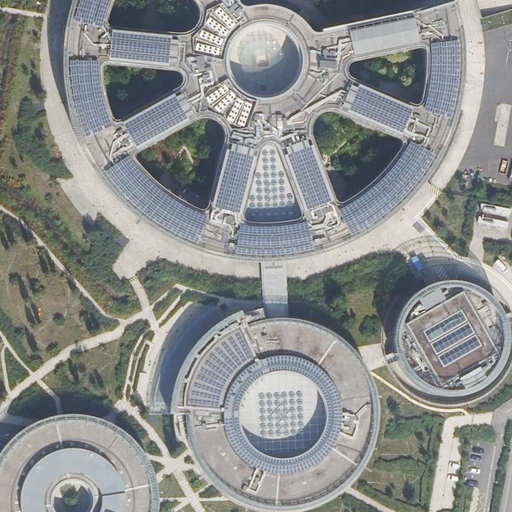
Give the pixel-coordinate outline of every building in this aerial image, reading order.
[(76,130),(97,172),(127,207),(165,235),(208,253),(254,261),(262,261),(274,260),(286,259),(301,258),(346,245),(386,221),(420,189),(446,149),(462,105),(467,59),(458,3),(316,34),(305,22),(296,12),(281,6),(265,3),(241,7),(236,0),(72,0),(70,14),(64,38),(66,62),(65,87),(73,125),(76,130)] [(274,260),(262,261),(264,304),(265,319),(278,318),(289,317),(289,314),(286,259),(274,260)] [(475,287),(451,283),(428,290),(410,305),(401,327),(402,351),(413,372),(433,386),(456,390),(479,384),(497,368),(507,346),(506,322),(494,301),(475,287)] [(315,324),(296,319),(289,317),(278,318),(265,319),(247,325),(243,310),(205,333),(184,361),(176,383),(171,414),(186,416),(189,433),(199,458),(218,484),(244,502),(275,511),(286,510),(307,508),(346,488),(359,472),(373,443),(378,411),(375,391),(368,373),(355,352),(344,341),(330,330),(315,324)] [(154,481),(150,471),(143,454),(124,432),(99,418),(76,413),(54,414),(41,418),(29,423),(6,441),(0,451),(0,511),(154,511),(155,510),(154,481)]
